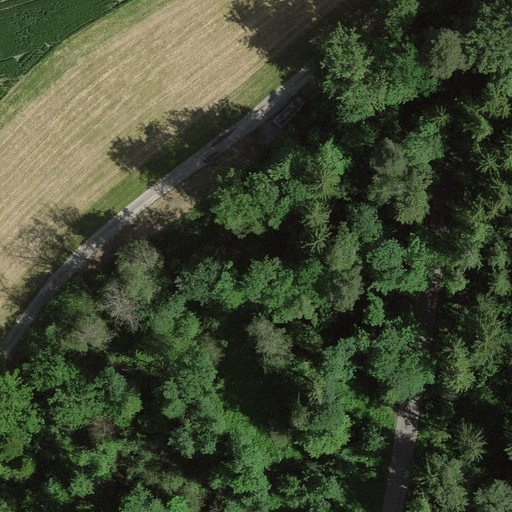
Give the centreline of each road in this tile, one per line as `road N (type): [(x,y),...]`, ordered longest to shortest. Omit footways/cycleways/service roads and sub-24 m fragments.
road 1 (track): [(394,0),(98,238),(0,350)]
road 2 (unclassified): [(392,511),(480,0)]
